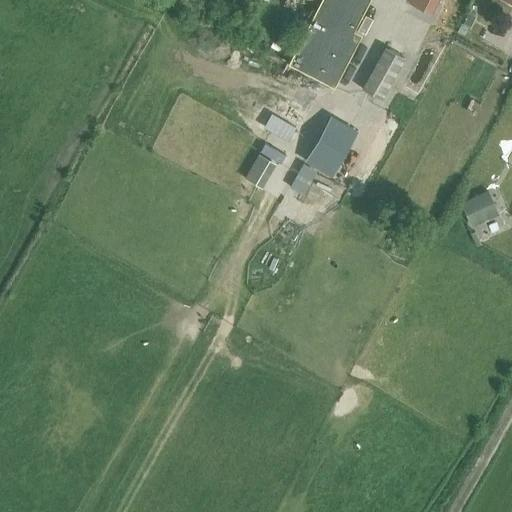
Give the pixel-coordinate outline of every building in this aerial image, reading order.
[(305,29),(287,63),(334,87),(353,50),(345,46),(369,0),(320,0),(315,11),(312,9),(302,28),(305,29)] [(462,23),(470,27),(475,17),(467,13),(462,23)] [(381,100),(404,58),(384,47),(360,89),(381,100)] [(351,63),(345,83),(354,86),(361,66),(351,63)] [(339,146),(354,116),(337,108),(322,138),(339,146)] [(259,156),(246,179),(256,185),(270,162),(259,156)] [(310,161),(301,174),(314,183),(317,179),(333,191),(339,183),(310,161)] [(478,195),(462,203),(472,225),(488,218),(478,195)]
